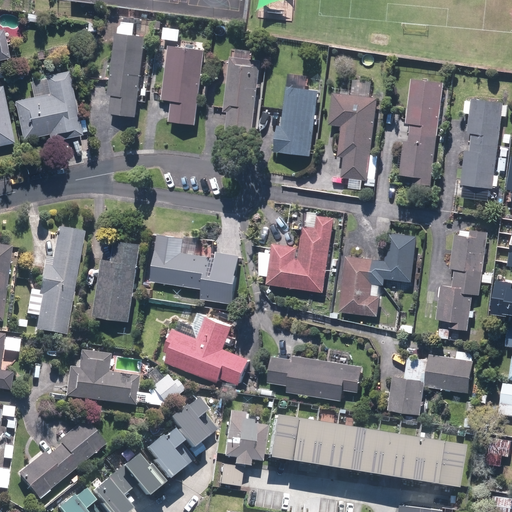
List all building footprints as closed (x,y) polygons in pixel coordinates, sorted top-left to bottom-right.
[(166,26),(165,40),(183,41),(184,27),(166,26)] [(0,59),(10,58),(4,28),(0,29),(0,59)] [(150,36),(119,33),(112,96),(116,96),(114,114),(140,117),(150,36)] [(209,49),(172,45),(165,101),(176,102),(173,122),(199,125),(209,49)] [(265,60),(234,56),(227,111),(231,111),(229,132),(255,136),(265,60)] [(51,92),(15,100),(23,140),(51,134),(52,141),(83,135),(70,70),(47,75),(51,92)] [(446,81),(414,77),(409,122),(413,123),(411,140),(406,140),(402,175),(416,177),(415,183),(435,185),(446,81)] [(0,144),(15,142),(3,85),(0,85),(0,144)] [(323,89),(290,85),(285,124),(281,124),(277,150),(314,155),(323,89)] [(381,97),(336,91),(332,125),(344,126),(341,155),(348,156),(345,177),(370,180),(381,97)] [(508,101),(475,97),(470,131),(475,132),(472,150),(468,150),(464,182),(496,187),(508,101)] [(276,242),(270,282),(325,291),(337,217),(320,214),(318,227),(306,225),(303,246),(276,242)] [(87,231),(59,226),(51,266),(45,265),(40,293),(43,293),(36,329),(67,335),(87,231)] [(445,283),(440,318),(455,320),(454,327),(471,329),(476,293),(482,294),(491,231),(474,229),(473,235),(458,233),(454,266),(459,267),(456,285),(445,283)] [(391,232),(388,259),(350,255),(343,311),(383,316),(388,278),(415,281),(421,235),(391,232)] [(214,240),(161,234),(154,282),(204,288),(202,298),(238,303),(244,253),(212,249),(214,240)] [(104,258),(96,314),(133,320),(144,242),(118,238),(115,259),(104,258)] [(0,319),(3,320),(12,245),(0,243),(0,319)] [(507,315),(511,287),(511,283),(495,280),(489,314),(506,317),(507,315)] [(200,337),(176,328),(166,354),(170,356),(168,361),(221,382),(223,376),(244,384),(254,358),(227,348),(237,325),(209,314),(200,337)] [(452,328),(441,327),(440,338),(460,340),(460,333),(451,332),(452,328)] [(0,387),(11,389),(14,371),(0,368),(6,334),(0,333),(0,387)] [(69,365),(65,396),(137,405),(140,373),(109,370),(111,353),(81,349),(79,366),(69,365)] [(432,352),(427,380),(396,374),(390,408),(424,414),(429,385),(472,392),(477,359),(432,352)] [(365,365),(296,354),(295,359),(275,355),(271,381),(291,384),(290,391),(343,400),(345,389),(361,392),(365,365)] [(511,384),(502,383),(497,415),(511,417),(511,384)] [(198,397),(171,416),(193,446),(220,427),(198,397)] [(14,428),(15,406),(2,405),(2,417),(5,417),(5,428),(14,428)] [(269,417),(231,411),(223,460),(262,466),(269,417)] [(290,460),(297,417),(275,414),(269,456),(290,460)] [(108,443),(87,417),(19,472),(40,498),(108,443)] [(310,463),(317,420),(297,417),(290,460),(310,463)] [(331,466),(338,424),(317,420),(310,463),(331,466)] [(352,469),(359,427),(338,424),(331,466),(352,469)] [(145,447),(168,477),(194,457),(171,427),(145,447)] [(372,473),(379,430),(359,427),(352,469),(372,473)] [(393,476),(400,434),(379,430),(372,473),(393,476)] [(413,479),(420,437),(400,434),(393,476),(413,479)] [(433,483),(440,440),(420,437),(413,479),(433,483)] [(511,441),(490,438),(485,465),(501,467),(503,456),(508,457),(511,441)] [(467,445),(440,440),(433,483),(460,487),(467,445)] [(14,442),(5,441),(4,458),(13,459),(14,442)] [(140,452),(125,464),(150,494),(165,482),(140,452)] [(244,466),(224,464),(221,484),(241,487),(244,466)] [(11,468),(0,467),(0,487),(10,488),(11,468)] [(116,470),(91,489),(109,511),(127,511),(141,501),(116,470)] [(57,508),(60,511),(105,511),(85,486),(57,508)] [(264,489),(247,488),(246,506),(262,507),(264,489)] [(511,511),(511,499),(492,496),(490,511),(511,511)]
